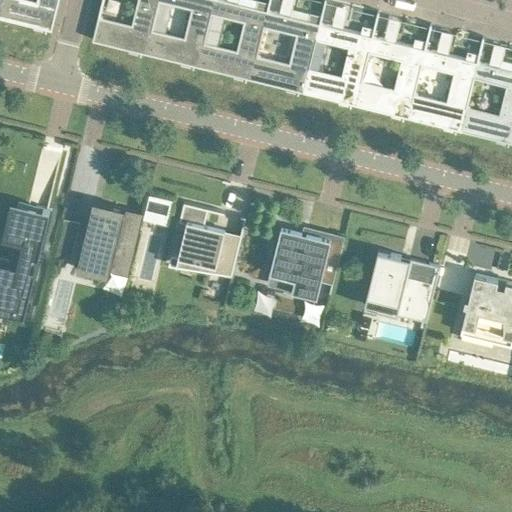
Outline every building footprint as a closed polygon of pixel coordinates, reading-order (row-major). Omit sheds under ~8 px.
[(32,0),(3,0),(0,13),(0,16),(34,25),(34,26),(46,29),(45,30),(47,31),(47,28),(52,29),(59,0),(39,0),(39,1),(32,0)] [(138,0),(133,23),(99,15),(93,39),(130,48),(129,50),(141,52),(140,54),(142,54),(142,51),(146,52),(152,28),(159,0),(138,0)] [(187,36),(152,28),(146,52),(182,61),(182,62),(193,65),(193,66),(194,67),(195,64),(199,65),(205,41),(212,12),(214,0),(163,0),(194,7),(187,36)] [(205,41),(199,65),(234,73),(234,75),(246,78),(245,79),(247,79),(247,77),(251,78),(257,53),(264,25),(268,9),(269,9),(271,2),(269,1),(263,0),(257,0),(256,6),(230,0),(214,0),(212,12),(246,20),(239,49),(205,41)] [(291,62),(257,53),(251,78),(287,86),(286,88),(298,91),(298,92),(299,92),(300,90),(304,90),(310,66),(317,37),(320,22),(321,22),(323,15),(321,14),(310,11),(308,19),(269,9),(268,9),(264,25),(298,33),(291,62)] [(344,75),(310,66),(304,90),(339,99),(339,101),(351,104),(350,105),(352,105),(352,102),(356,103),(362,79),(369,50),(373,35),(374,35),(375,27),(374,27),(363,24),(361,32),(321,22),(320,22),(317,37),(351,46),(344,75)] [(362,79),(356,103),(392,112),(391,114),(403,116),(403,118),(404,118),(405,115),(409,116),(415,92),(422,63),(425,48),(426,48),(428,40),(426,40),(415,37),(414,45),(374,35),(373,35),(369,50),(403,59),(396,87),(362,79)] [(449,100),(415,92),(409,116),(444,125),(444,126),(455,129),(455,130),(456,131),(457,128),(461,129),(467,105),(474,76),(478,61),(480,53),(479,53),(468,50),(466,58),(426,48),(425,48),(422,63),(456,72),(449,100)] [(467,105),(461,129),(497,138),(496,139),(508,142),(508,143),(509,144),(510,141),(511,141),(511,68),(478,61),(474,76),(508,84),(501,113),(467,105)] [(151,216),(169,218),(172,199),(153,197),(151,216)] [(96,200),(94,200),(88,223),(77,267),(110,275),(111,270),(129,274),(144,212),(109,203),(101,201),(96,200)] [(241,233),(225,229),(226,228),(204,222),(208,208),(225,212),(225,211),(184,201),(180,220),(181,220),(181,219),(187,221),(179,255),(208,262),(206,270),(224,273),(232,275),(247,216),(241,215),(241,216),(245,217),(241,233)] [(15,276),(0,272),(0,304),(12,307),(11,312),(25,315),(50,209),(44,208),(43,210),(21,204),(14,231),(25,234),(15,276)] [(79,256),(88,221),(70,216),(61,252),(79,256)] [(330,291),(331,292),(345,235),(344,234),(342,240),(332,238),(332,237),(282,225),(267,283),(318,296),(323,275),(333,278),(330,291)] [(427,320),(441,264),(429,261),(429,262),(410,257),(409,261),(401,259),(402,255),(378,249),(367,294),(399,302),(397,312),(427,320)] [(461,331),(511,344),(511,342),(511,281),(507,280),(506,282),(507,282),(506,286),(497,284),(499,278),(476,272),(461,331)] [(277,311),(280,294),(265,291),(261,307),(277,311)] [(310,316),(325,319),(329,303),(313,299),(310,316)]
